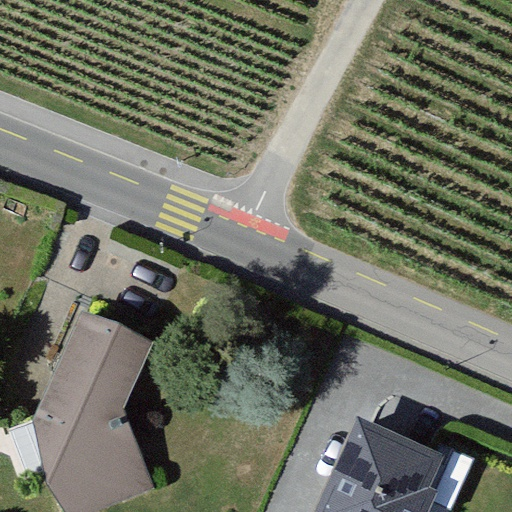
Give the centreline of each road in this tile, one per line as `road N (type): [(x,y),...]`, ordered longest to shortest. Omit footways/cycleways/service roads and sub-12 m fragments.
road 1 (tertiary): [(247,236),(511,355)]
road 2 (tertiary): [(0,135),(247,236)]
road 3 (residential): [(247,236),(371,0)]
